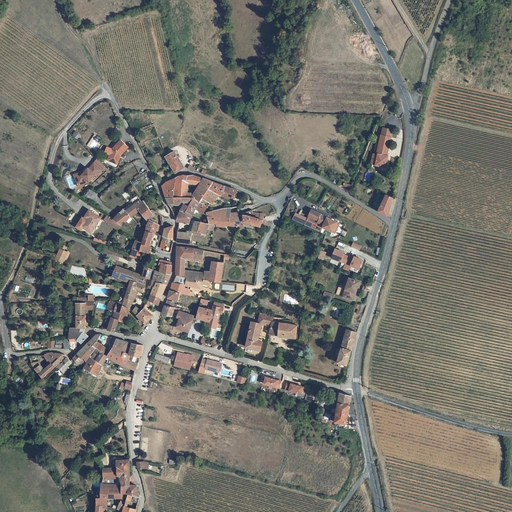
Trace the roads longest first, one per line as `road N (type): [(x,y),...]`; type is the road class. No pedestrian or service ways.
road 1 (residential): [(155,184),(194,172),(264,200),(311,174),(393,225)]
road 2 (track): [(0,298),(20,259),(52,135),(96,88),(109,94)]
road 3 (residential): [(356,390),(152,337)]
road 4 (residential): [(155,184),(109,94),(59,138),(50,172)]
road 5 (residential): [(139,511),(129,413),(152,337)]
road 6 (secondary): [(393,225),(359,347),(356,390)]
road 7 (unclassified): [(511,434),(356,390)]
road 8 (residential): [(152,337),(175,228),(155,184)]
road 9 (residential): [(152,337),(98,331),(71,353),(9,354)]
